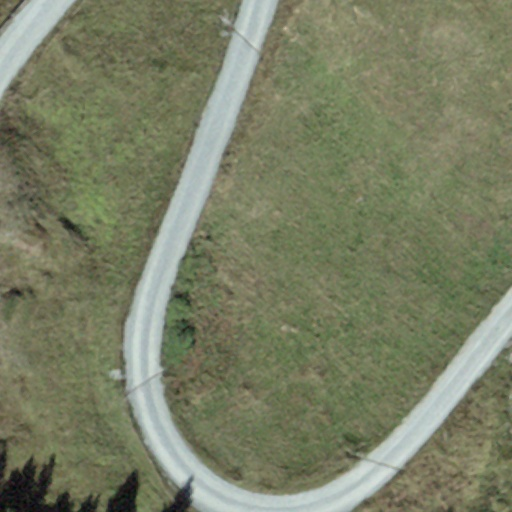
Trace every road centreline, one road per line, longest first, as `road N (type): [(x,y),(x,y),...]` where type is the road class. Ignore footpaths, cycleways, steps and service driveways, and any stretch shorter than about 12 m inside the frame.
road 1 (track): [(257,0),(162,289),(152,386),(199,488),(249,511)]
road 2 (track): [(301,511),(352,497),(424,423),(511,312)]
